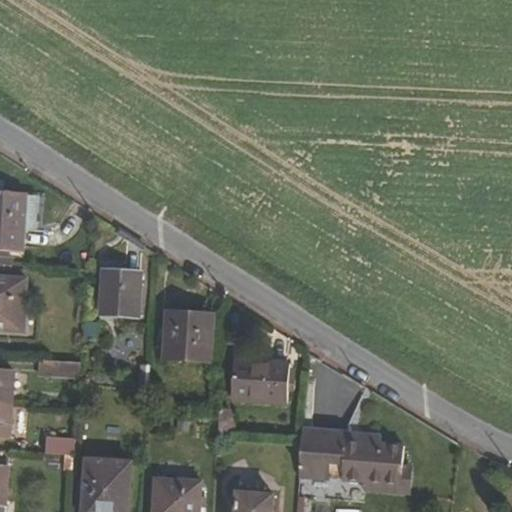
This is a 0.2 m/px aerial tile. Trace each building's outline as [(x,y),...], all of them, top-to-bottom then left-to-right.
[(28,231),(30,196),(0,194),(0,249),(27,251),(28,231)] [(40,197),(30,196),(28,231),(38,232),(40,197)] [(141,319),(144,273),(105,271),(102,316),(141,319)] [(0,331),(25,333),(29,279),(0,277),(0,331)] [(216,315),(168,312),(164,361),(213,364),(216,315)] [(288,404),(290,364),(236,361),(233,401),(288,404)] [(148,394),(150,366),(142,365),(140,393),(148,394)] [(0,406),(14,408),(16,373),(0,371),(0,406)] [(14,408),(0,406),(0,436),(13,437),(14,408)] [(234,436),(233,412),(217,413),(218,437),(234,436)] [(349,433),(304,430),(303,444),(301,476),(367,482),(403,486),(405,464),(406,445),(385,443),(385,435),(365,434),(364,443),(349,442),(349,433)] [(365,434),(349,433),(349,442),(364,443),(365,434)] [(45,456),(74,458),(75,440),(45,439),(45,456)] [(83,511),(130,511),(133,463),(87,460),(83,511)] [(403,486),(367,482),(366,492),(412,494),(415,465),(405,464),(403,486)] [(0,511),(7,511),(10,466),(0,465),(0,511)] [(154,511),(201,511),(204,483),(156,479),(154,511)] [(274,511),(275,495),(238,492),(236,511),(274,511)]
